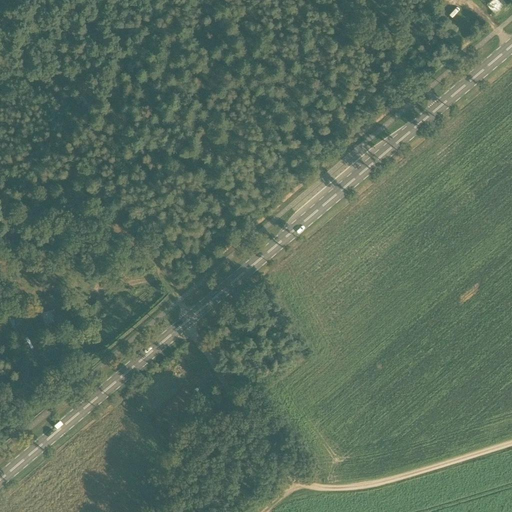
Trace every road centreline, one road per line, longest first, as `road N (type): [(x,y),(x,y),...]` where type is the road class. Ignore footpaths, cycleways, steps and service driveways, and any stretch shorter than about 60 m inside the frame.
road 1 (primary): [(0,480),(511,45)]
road 2 (track): [(511,443),(370,485),(296,484)]
road 3 (track): [(296,484),(188,321)]
